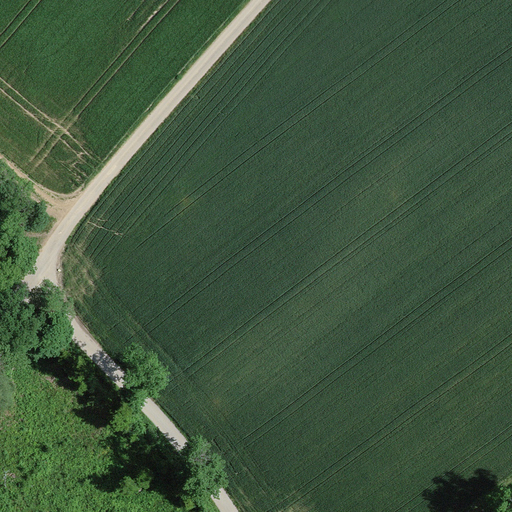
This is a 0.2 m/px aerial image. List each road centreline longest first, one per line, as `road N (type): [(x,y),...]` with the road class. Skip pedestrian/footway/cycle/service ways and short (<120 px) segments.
road 1 (unclassified): [(251,0),(41,253)]
road 2 (unclassified): [(211,511),(41,253)]
